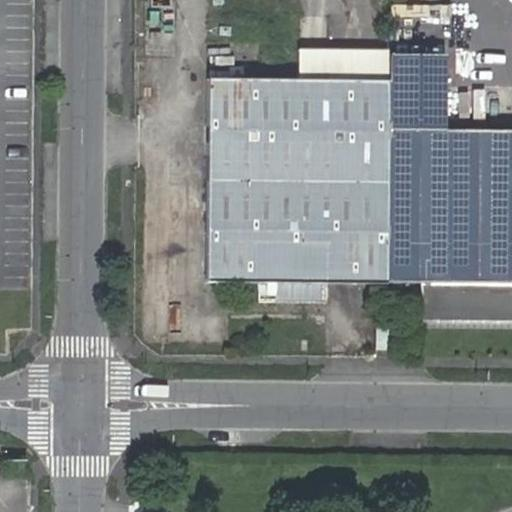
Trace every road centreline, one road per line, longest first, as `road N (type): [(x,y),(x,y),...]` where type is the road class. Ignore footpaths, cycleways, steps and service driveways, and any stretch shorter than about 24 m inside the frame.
road 1 (unclassified): [(511,409),(80,405)]
road 2 (unclassified): [(80,405),(84,0)]
